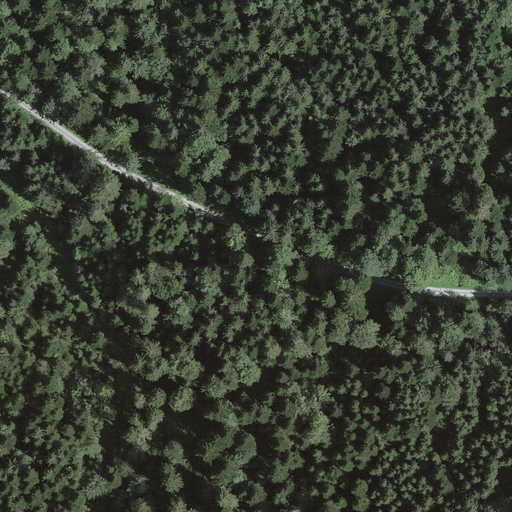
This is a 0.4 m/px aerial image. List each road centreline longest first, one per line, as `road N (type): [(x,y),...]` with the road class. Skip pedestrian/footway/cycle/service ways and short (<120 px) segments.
road 1 (track): [(0,90),(75,143),(310,260),(405,286),(511,294)]
road 2 (track): [(250,511),(152,399),(0,153)]
